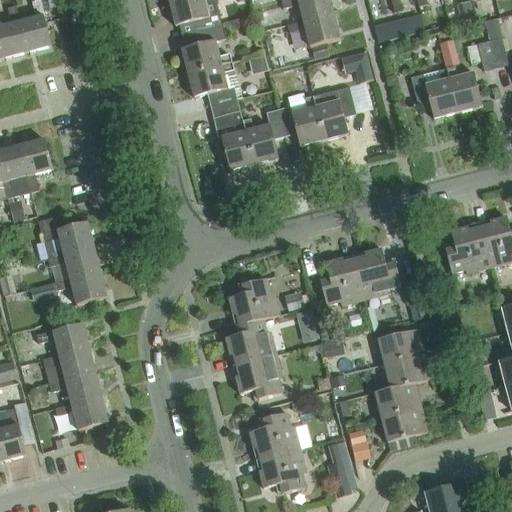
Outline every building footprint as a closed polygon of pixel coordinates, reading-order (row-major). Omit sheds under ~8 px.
[(196,36),(223,29),(220,17),(210,19),(206,4),(216,1),(215,0),(187,0),(169,5),(175,29),(193,24),(196,36)] [(334,17),(329,0),(297,0),(291,0),(280,3),(283,11),(299,7),(303,23),(303,25),(334,17)] [(390,0),(394,16),(403,14),(399,0),(390,0)] [(416,0),(419,10),(427,7),(425,0),(416,0)] [(40,2),(32,4),(16,9),(20,25),(19,25),(27,55),(51,49),(44,19),(40,2)] [(0,29),(0,54),(2,62),(27,55),(19,25),(20,25),(16,9),(7,11),(11,27),(0,29)] [(377,26),(381,43),(428,32),(424,15),(377,26)] [(340,42),(334,17),(303,25),(303,23),(287,27),(289,36),(305,32),(310,50),(340,42)] [(226,41),(223,29),(196,36),(198,48),(181,53),(187,76),(232,65),(230,57),(220,59),(216,44),(226,41)] [(502,42),(489,45),(496,71),(508,68),(502,42)] [(496,71),(489,45),(477,48),(484,74),(496,71)] [(364,55),(351,58),(354,72),(358,71),(361,85),(371,82),(364,55)] [(232,65),(187,76),(193,100),(207,97),(210,109),(237,101),(234,89),(228,91),(225,80),(235,77),(234,73),(232,65)] [(446,71),(458,116),(482,110),(473,75),(457,79),(455,69),(446,71)] [(423,78),(410,81),(417,108),(420,107),(429,105),(434,122),(458,116),(446,71),(438,74),(439,76),(441,83),(425,87),(423,80),(423,78)] [(313,99),(324,144),(348,138),(344,121),(356,117),(349,90),(313,99)] [(278,112),(285,139),(297,136),(300,150),(324,144),(313,99),(304,102),(307,111),(292,115),(290,109),(278,112)] [(210,109),(213,121),(219,142),(222,141),(230,174),(254,168),(243,123),(237,101),(210,109)] [(273,142),(285,139),(278,112),(266,115),(269,127),(253,131),(251,121),(243,123),(254,168),(278,162),(273,142)] [(45,142),(20,149),(27,179),(26,179),(30,196),(39,193),(35,177),(53,172),(45,142)] [(6,202),(30,196),(26,179),(27,179),(20,149),(0,153),(0,172),(3,185),(2,185),(6,202)] [(64,258),(94,250),(88,225),(58,233),(55,220),(38,225),(43,245),(59,241),(63,257),(64,258)] [(507,220),(479,227),(490,271),(511,265),(511,260),(511,261),(511,260),(511,232),(510,233),(507,220)] [(466,277),(490,271),(479,227),(451,234),(454,247),(444,249),(451,276),(465,273),(466,277)] [(100,275),(94,250),(64,258),(63,257),(47,261),(49,270),(66,266),(70,281),(70,283),(100,275)] [(381,252),(353,259),(365,303),(388,297),(387,293),(401,289),(394,262),(385,265),(381,252)] [(341,309),(365,303),(353,259),(325,266),(329,279),(319,281),(326,308),(340,305),(341,309)] [(107,300),(100,275),(70,283),(70,281),(53,286),(56,294),(72,290),(77,308),(107,300)] [(11,278),(0,280),(0,288),(3,299),(16,296),(11,278)] [(263,322),(263,323),(280,319),(273,295),(270,296),(266,282),(239,288),(241,298),(229,301),(236,329),(263,322)] [(421,302),(416,283),(403,286),(408,305),(421,302)] [(56,297),(53,286),(30,292),(33,303),(56,297)] [(511,308),(502,311),(508,336),(511,335),(511,308)] [(296,316),(300,330),(316,326),(312,312),(296,316)] [(266,336),(263,323),(263,322),(236,329),(238,338),(226,341),(233,369),(276,358),(270,335),(266,336)] [(59,359),(89,352),(83,327),(53,334),(36,338),(38,346),(55,342),(59,358),(59,359)] [(378,342),(384,367),(389,366),(420,359),(424,358),(418,332),(378,342)] [(338,344),(323,347),(326,360),(341,357),(338,344)] [(96,376),(89,352),(59,359),(59,358),(42,362),(45,371),(61,367),(65,383),(65,384),(96,376)] [(282,381),(276,358),(233,369),(240,397),(252,394),(255,403),(282,396),(278,382),(282,381)] [(431,383),(424,358),(420,359),(389,366),(384,367),(390,392),(395,390),(395,391),(411,387),(411,388),(415,387),(431,383)] [(511,388),(511,360),(499,364),(506,390),(511,388)] [(0,385),(16,381),(12,364),(0,367),(0,385)] [(102,401),(96,376),(65,384),(65,383),(49,387),(51,395),(67,391),(71,407),(72,409),(102,401)] [(375,396),(381,420),(386,419),(417,412),(421,411),(415,387),(411,388),(411,387),(395,391),(395,390),(390,392),(375,396)] [(108,426),(102,401),(72,409),(71,407),(55,411),(57,420),(73,416),(78,434),(108,426)] [(26,458),(24,448),(34,446),(23,405),(14,408),(15,412),(7,414),(11,430),(0,432),(0,461),(1,465),(26,458)] [(386,419),(381,420),(388,446),(428,436),(421,411),(417,412),(386,419)] [(257,463),(300,452),(294,429),(290,430),(287,416),(260,423),(262,432),(250,435),(257,463)] [(366,444),(351,448),(356,464),(370,461),(366,444)] [(306,476),(300,452),(257,463),(264,492),(276,488),(279,498),(306,491),(302,477),(306,476)] [(337,502),(352,497),(342,465),(328,470),(337,502)] [(425,495),(429,511),(464,511),(472,510),(465,485),(425,495)]
